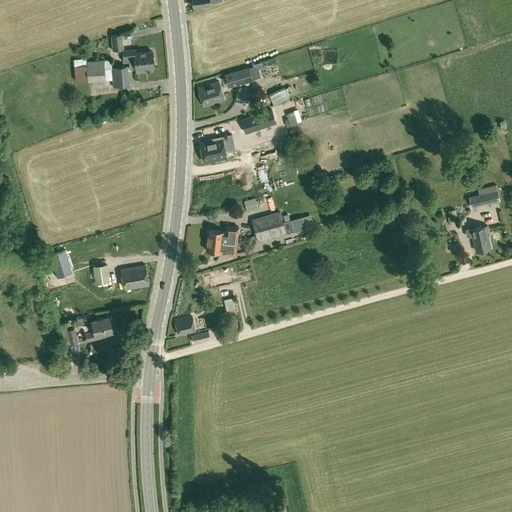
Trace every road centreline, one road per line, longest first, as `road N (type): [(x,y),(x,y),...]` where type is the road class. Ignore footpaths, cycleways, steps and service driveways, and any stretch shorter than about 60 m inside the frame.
road 1 (secondary): [(151,511),(148,377),(181,164),(173,0)]
road 2 (track): [(511,260),(152,358)]
